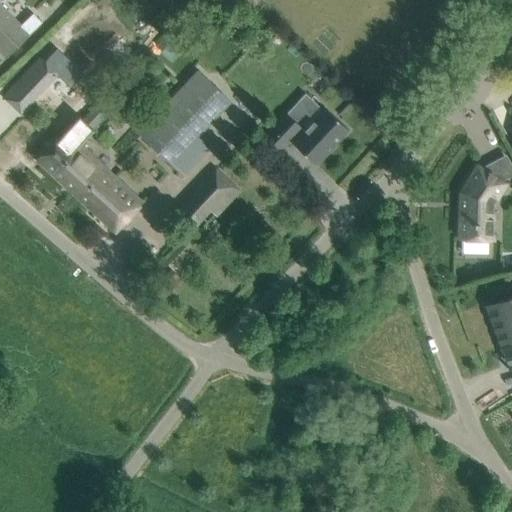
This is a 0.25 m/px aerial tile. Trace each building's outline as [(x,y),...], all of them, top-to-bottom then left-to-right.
[(0,51),(5,56),(19,42),(30,32),(41,21),(33,13),(22,24),(21,24),(0,1),(0,51)] [(5,95),(21,111),(56,74),(39,58),(5,95)] [(199,132),(226,103),(196,74),(163,109),(154,101),(132,126),(183,174),(212,144),(199,132)] [(62,75),(43,100),(60,112),(78,87),(62,75)] [(37,159),(52,172),(73,151),(75,153),(78,150),(76,149),(94,130),(92,128),(107,112),(97,103),(82,119),(80,118),(74,124),(71,121),(37,159)] [(285,112),(262,136),(281,153),(291,142),(316,165),(348,130),(324,107),(303,129),(286,113),(285,112)] [(115,231),(142,202),(88,152),(80,145),(76,149),(78,150),(75,153),(73,151),(52,172),(115,231)] [(460,192),(459,238),(492,239),(492,233),(492,219),(493,219),(493,211),(493,202),(495,198),(496,198),(505,183),(477,165),(460,192)] [(211,209),(227,191),(210,175),(194,192),(211,209)] [(485,304),(483,305),(504,360),(506,360),(505,359),(511,356),(511,284),(490,293),(493,303),(486,305),(485,304)]
